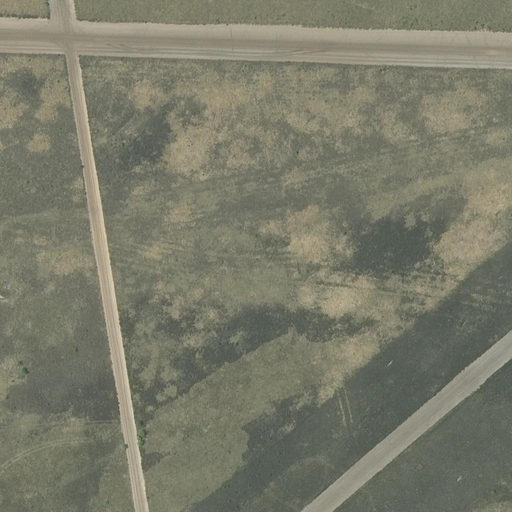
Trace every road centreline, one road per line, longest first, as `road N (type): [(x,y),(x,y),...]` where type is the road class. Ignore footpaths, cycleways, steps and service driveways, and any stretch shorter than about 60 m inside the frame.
road 1 (track): [(142,511),(62,0)]
road 2 (track): [(0,35),(511,54)]
road 3 (track): [(511,342),(316,511)]
